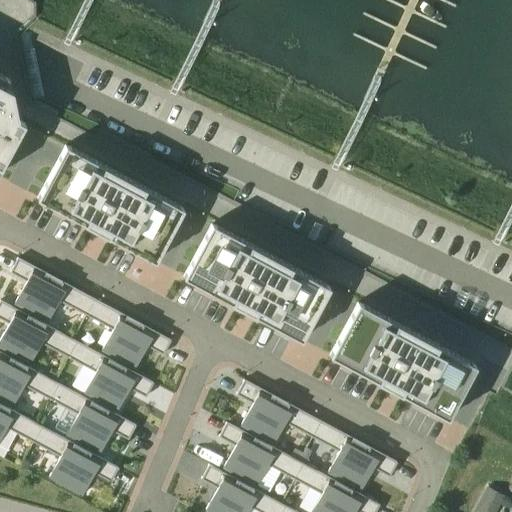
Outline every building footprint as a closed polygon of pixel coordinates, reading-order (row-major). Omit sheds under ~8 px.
[(0,166),(22,122),(16,118),(11,91),(2,86),(7,78),(0,74),(0,166)] [(180,207),(63,144),(36,196),(153,258),(180,207)] [(325,284),(209,222),(181,274),(298,336),(325,284)] [(56,297),(84,311),(92,298),(16,257),(9,270),(28,279),(25,285),(23,284),(14,301),(45,318),(56,297)] [(167,338),(92,298),(84,311),(112,326),(101,347),(132,364),(141,348),(139,346),(142,341),(161,351),(167,338)] [(66,354),(74,340),(0,300),(0,316),(10,322),(7,328),(5,327),(0,336),(0,345),(27,360),(39,339),(66,354)] [(471,362),(355,300),(327,351),(376,377),(444,413),(471,362)] [(150,381),(74,340),(66,354),(94,369),(83,390),(115,407),(123,390),(121,389),(124,383),(143,393),(150,381)] [(21,381),(49,396),(57,382),(0,351),(0,396),(10,402),(21,381)] [(282,417),(310,432),(318,418),(242,378),(235,390),(253,400),(250,406),(249,405),(240,422),(271,438),(282,417)] [(132,423),(57,382),(49,396),(77,411),(66,432),(97,449),(106,433),(104,431),(107,425),(126,435),(132,423)] [(0,432),(5,423),(32,438),(40,424),(0,402),(0,432)] [(393,459),(318,418),(310,432),(337,447),(326,468),(358,485),(367,469),(364,467),(368,461),(386,471),(393,459)] [(265,460),(292,475),(300,461),(225,420),(218,433),(236,443),(233,448),(231,447),(222,464),(253,481),(265,460)] [(116,465),(40,424),(32,438),(60,453),(49,474),(81,491),(89,475),(87,473),(90,467),(109,477),(116,465)] [(369,511),(376,501),(300,461),(292,475),(320,489),(309,510),(312,511),(348,511),(349,511),(347,510),(350,504),(365,511),(369,511)] [(241,511),(247,502),(266,511),(277,511),(283,503),(207,462),(200,475),(218,484),(215,490),(213,489),(205,506),(215,511),(241,511)] [(495,511),(503,496),(487,487),(473,511),(495,511)] [(300,511),(283,503),(277,511),(300,511)]
